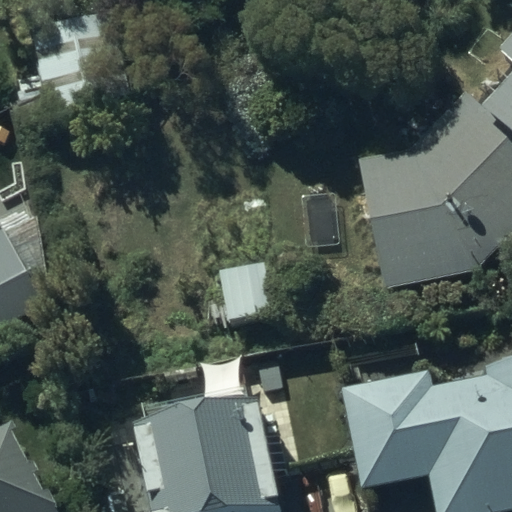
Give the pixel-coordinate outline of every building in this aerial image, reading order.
[(14,103),(19,131),(133,101),(114,18),(31,33),(39,81),(20,85),(23,101),(14,103)] [(511,239),(511,48),(503,60),(511,70),(511,88),(485,115),(467,98),(411,157),(362,166),(385,296),(476,279),(511,239)] [(35,264),(54,255),(36,220),(0,238),(0,338),(58,309),(35,264)] [(271,268),(221,276),(229,327),(280,319),(271,268)] [(431,378),(343,395),(363,495),(430,482),(435,511),(511,511),(511,366),(485,371),(487,382),(434,392),(431,378)] [(151,431),(134,435),(149,511),(280,511),(257,409),(250,411),(246,394),(148,416),(151,431)] [(0,511),(54,511),(17,434),(0,442),(0,511)]
